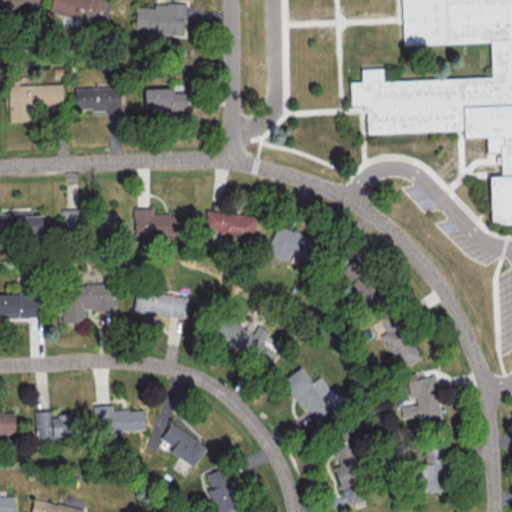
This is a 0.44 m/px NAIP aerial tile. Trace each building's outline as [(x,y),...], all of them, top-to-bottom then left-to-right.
[(0,0),(0,5),(16,9),(18,2),(36,6),(37,0),(0,0)] [(86,7),(101,11),(104,0),(51,0),(48,11),(83,20),(86,7)] [(402,0),(511,0),(511,221),(491,222),(489,178),(502,177),(502,173),(500,136),(497,137),(465,138),(465,131),(461,131),(365,134),(364,106),(349,106),(349,82),(362,81),(361,71),(384,70),(384,81),(492,77),(491,41),(403,44),(403,18),(402,0)] [(185,3),(154,2),(153,7),(135,6),(134,29),(147,30),(146,34),(184,35),(185,3)] [(8,122),(30,121),(30,106),(62,105),(61,83),(7,85),(8,122)] [(75,109),(104,108),(104,113),(120,113),(119,86),(74,88),(75,109)] [(187,109),(186,87),(143,88),(144,111),(187,109)] [(152,208),(133,207),(133,234),(184,235),(184,214),(152,214),(152,208)] [(63,208),(62,230),(80,231),(80,208),(63,208)] [(255,216),(206,210),(204,228),(219,230),(218,236),(253,240),(255,216)] [(0,213),(0,216),(1,236),(42,234),(41,212),(0,213)] [(115,213),(95,212),(94,233),(114,234),(115,213)] [(265,251),(284,260),(288,252),(306,260),(315,239),(278,222),(265,251)] [(112,309),(112,283),(61,285),(62,322),(83,322),(83,310),(112,309)] [(183,319),(187,297),(135,289),(132,311),(183,319)] [(0,316),(37,315),(37,293),(0,294),(0,316)] [(419,359),(395,309),(374,319),(398,369),(419,359)] [(213,339),(267,364),(279,339),(255,328),(253,332),(223,318),(213,339)] [(319,376),(311,382),(301,367),(282,379),(312,422),(332,409),(322,395),(329,391),(319,376)] [(406,379),(408,396),(415,395),(416,404),(401,406),(403,425),(439,421),(435,376),(406,379)] [(91,405),(93,432),(144,429),(143,409),(111,410),(111,404),(91,405)] [(34,412),(34,437),(73,436),(72,411),(34,412)] [(16,412),(0,412),(0,432),(16,433),(16,412)] [(160,437),(172,446),(169,451),(192,467),(206,447),(170,422),(160,437)] [(359,483),(356,441),(331,443),(334,485),(359,483)] [(416,491),(445,490),(444,447),(424,447),(425,463),(414,463),(416,491)] [(206,489),(216,511),(223,511),(241,504),(224,465),(205,474),(211,487),(206,489)] [(12,511),(13,496),(0,495),(0,511),(12,511)] [(82,511),(83,509),(33,498),(29,511),(82,511)]
